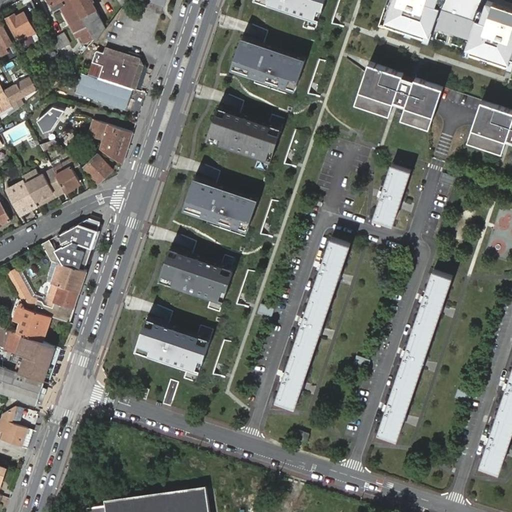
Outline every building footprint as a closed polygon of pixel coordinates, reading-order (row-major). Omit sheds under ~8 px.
[(85,43),(95,38),(74,0),(51,0),(57,9),(59,8),(65,5),(74,23),(71,25),(78,37),(81,36),(85,43)] [(100,37),(105,30),(90,0),(74,0),(95,38),(96,39),(100,37)] [(114,0),(121,10),(128,0),(114,0)] [(267,0),(317,17),(321,5),(325,6),(327,0),(267,0)] [(492,60),(493,57),(511,64),(510,67),(511,67),(511,7),(489,0),(390,0),(384,19),(383,23),(389,25),(390,22),(410,28),(408,32),(415,34),(416,31),(426,34),(424,38),(430,40),(434,29),(434,28),(435,25),(473,38),(471,42),(470,42),(467,53),(472,54),(474,50),(486,55),(485,58),(492,60)] [(65,5),(59,8),(69,26),(71,25),(74,23),(65,5)] [(321,18),(325,6),(321,5),(317,17),(321,18)] [(8,19),(21,42),(26,40),(29,45),(35,41),(39,47),(43,45),(23,10),(8,19)] [(0,18),(0,46),(4,52),(16,46),(0,18)] [(66,32),(55,39),(61,51),(73,44),(66,32)] [(308,55),(244,34),(233,66),(289,85),(291,79),(299,81),(308,55)] [(24,47),(18,51),(24,60),(29,57),(24,47)] [(86,73),(133,89),(142,65),(139,60),(104,48),(102,53),(97,52),(93,53),(86,73)] [(404,74),(404,73),(370,61),(357,98),(392,109),(394,102),(404,74)] [(406,106),(415,78),(404,74),(394,102),(406,106)] [(7,88),(18,109),(22,105),(19,99),(39,87),(32,75),(7,88)] [(440,99),(444,86),(416,77),(415,78),(406,106),(403,113),(431,123),(440,99)] [(299,81),(291,79),(289,85),(297,88),(299,81)] [(0,115),(14,107),(2,85),(0,81),(0,115)] [(392,109),(357,98),(356,102),(390,114),(392,109)] [(511,124),(511,109),(482,99),(478,111),(470,136),(504,147),(507,140),(511,124)] [(68,107),(57,103),(40,122),(46,134),(54,132),(68,107)] [(279,124),(220,105),(209,138),(268,157),(272,145),(278,146),(282,131),(277,129),(279,124)] [(431,123),(403,113),(402,118),(430,127),(431,123)] [(132,140),(135,131),(97,118),(92,134),(105,139),(101,150),(122,163),(124,164),(124,162),(128,150),(128,144),(122,142),(123,138),(130,140),(132,140)] [(7,131),(15,145),(24,140),(16,126),(7,131)] [(504,147),(470,136),(468,140),(503,152),(504,147)] [(131,143),(132,140),(130,140),(123,138),(122,142),(128,144),(128,150),(131,143)] [(57,142),(41,146),(44,150),(61,146),(57,142)] [(273,159),(278,146),(272,145),(268,157),(273,159)] [(83,169),(98,185),(114,170),(98,155),(87,165),(83,161),(79,165),(83,169)] [(76,162),(73,158),(54,169),(56,172),(76,162)] [(56,172),(67,192),(78,186),(76,183),(82,180),(78,172),(83,169),(79,165),(76,162),(56,172)] [(393,162),(375,218),(394,224),(411,168),(393,162)] [(53,168),(26,183),(37,203),(45,198),(54,193),(57,197),(67,192),(56,172),(54,169),(53,168)] [(453,185),(456,176),(442,171),(439,180),(453,185)] [(261,196),(197,174),(186,207),(242,226),(244,219),(252,222),(261,196)] [(45,198),(37,203),(39,207),(47,203),(45,198)] [(0,226),(11,220),(0,200),(0,226)] [(102,224),(89,219),(60,235),(65,245),(57,250),(64,261),(86,269),(99,233),(102,224)] [(252,222),(244,219),(242,226),(250,228),(252,222)] [(296,406),(351,241),(333,235),(277,400),(296,406)] [(52,281),(82,292),(90,270),(86,269),(64,261),(57,250),(52,240),(43,244),(52,261),(59,263),(52,281)] [(232,264),(173,244),(162,277),(226,299),(235,271),(230,269),(232,264)] [(72,322),(82,292),(52,281),(46,300),(50,302),(48,305),(44,304),(43,300),(33,296),(17,267),(8,272),(20,292),(28,306),(52,315),(72,322)] [(398,439),(453,274),(434,268),(380,433),(398,439)] [(28,306),(20,292),(11,317),(24,322),(26,318),(19,315),(21,308),(28,306)] [(273,315),(276,307),(262,302),(259,311),(273,315)] [(44,341),(52,315),(28,306),(21,308),(19,315),(26,318),(24,322),(21,333),(44,341)] [(0,326),(9,330),(0,312),(0,326)] [(208,334),(149,314),(138,347),(202,369),(211,341),(206,339),(208,334)] [(54,375),(64,347),(44,341),(21,333),(15,331),(9,348),(21,352),(20,357),(22,358),(23,356),(25,357),(24,361),(22,360),(21,364),(26,366),(23,372),(47,380),(49,373),(54,375)] [(368,369),(371,360),(357,355),(355,364),(368,369)] [(0,391),(39,405),(48,380),(47,380),(23,372),(0,364),(0,391)] [(500,472),(511,436),(511,374),(481,466),(500,472)] [(470,402),(473,394),(459,389),(456,398),(470,402)] [(35,430),(10,422),(11,419),(14,419),(19,404),(16,403),(1,411),(0,413),(0,438),(3,440),(29,449),(35,430)] [(310,432),(300,429),(297,440),(307,443),(310,432)] [(214,511),(211,488),(110,501),(110,508),(111,509),(91,511),(214,511)]
